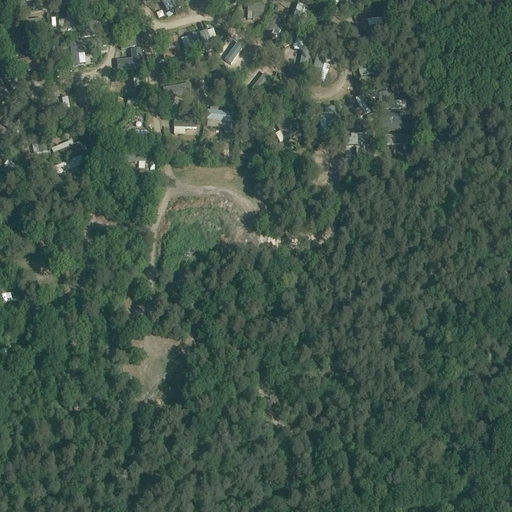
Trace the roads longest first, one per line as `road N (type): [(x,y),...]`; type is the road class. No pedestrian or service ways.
road 1 (track): [(366,508),(440,361),(419,0)]
road 2 (track): [(357,161),(233,231),(151,302)]
road 3 (track): [(151,302),(130,432),(128,511)]
